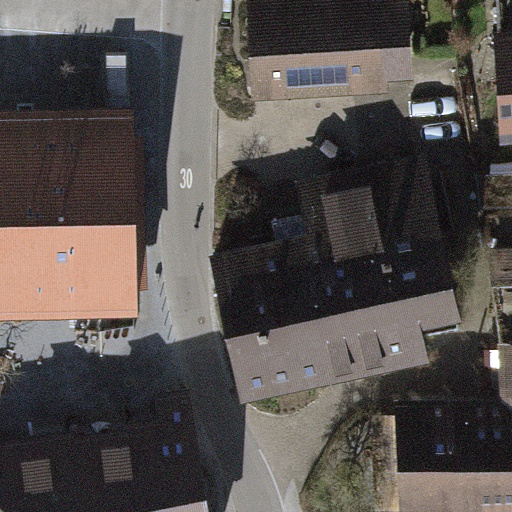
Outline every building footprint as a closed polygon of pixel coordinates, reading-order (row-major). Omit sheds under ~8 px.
[(418,70),(414,0),(252,0),(258,97),(394,90),(393,71),(418,70)] [(511,0),(499,0),(507,126),(511,125),(511,0)] [(0,130),(0,267),(130,265),(128,128),(0,130)] [(292,221),(334,376),(436,352),(426,308),(464,299),(428,147),(303,176),(312,216),(292,221)] [(511,201),(511,170),(481,171),(482,202),(511,201)] [(334,376),(292,221),(217,238),(254,395),(334,376)] [(511,252),(490,252),(490,286),(511,286),(511,252)] [(468,393),(475,511),(511,509),(511,330),(502,331),(504,392),(468,393)] [(131,434),(143,511),(211,511),(191,392),(162,395),(167,428),(131,434)] [(457,511),(475,511),(468,393),(403,396),(407,511),(457,511)] [(77,438),(87,511),(143,511),(131,434),(77,438)] [(87,511),(77,438),(0,448),(0,511),(87,511)]
